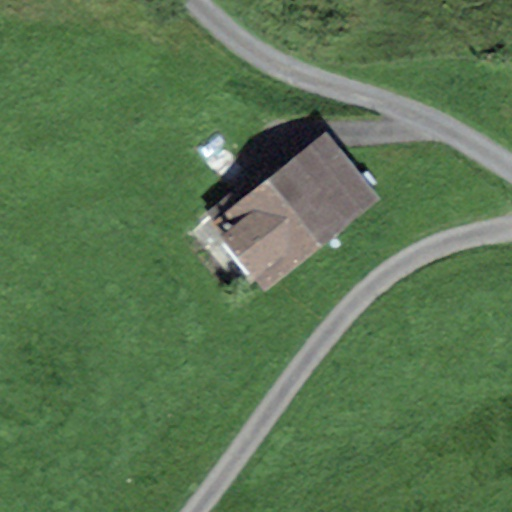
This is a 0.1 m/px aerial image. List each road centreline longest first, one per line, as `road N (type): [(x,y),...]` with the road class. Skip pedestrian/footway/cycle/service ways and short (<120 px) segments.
road 1 (track): [(198,511),(308,357),(369,288),(419,252),(511,228)]
road 2 (track): [(188,0),(227,37),(275,64),(441,127),(511,169)]
road 3 (track): [(268,145),(441,127)]
